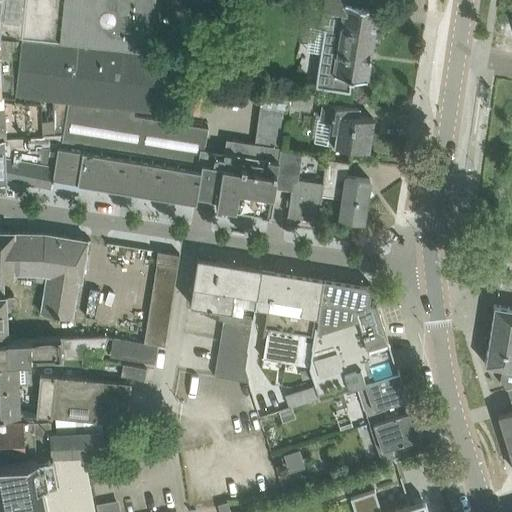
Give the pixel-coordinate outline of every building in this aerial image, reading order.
[(0,0),(0,2),(153,18),(154,0),(0,0)] [(374,0),(323,0),(320,26),(325,27),(316,84),(350,89),(352,75),(367,78),(378,4),(374,4),(374,0)] [(150,49),(153,18),(0,2),(0,33),(23,36),(150,49)] [(53,98),(68,99),(136,107),(158,109),(164,50),(150,49),(23,36),(0,33),(0,92),(2,92),(3,92),(53,98)] [(182,111),(200,114),(204,80),(186,77),(182,111)] [(226,138),(223,155),(214,154),(213,163),(203,161),(201,168),(197,193),(217,196),(216,202),(222,203),(261,210),(261,209),(271,211),(274,186),(280,147),(288,93),(264,89),(256,143),(226,138)] [(0,133),(39,131),(42,131),(41,119),(41,101),(3,96),(3,92),(2,92),(0,92),(0,133)] [(311,95),(293,93),(292,104),(309,106),(311,95)] [(64,130),(68,99),(53,98),(53,119),(54,130),(64,130)] [(81,181),(90,182),(91,175),(95,175),(99,152),(201,168),(203,161),(209,125),(135,113),(136,107),(68,99),(64,130),(54,130),(42,131),(39,131),(29,182),(52,186),(53,179),(60,180),(63,184),(78,186),(81,184),(81,181)] [(358,106),(339,103),(323,101),(321,118),(332,120),(328,143),(368,149),(373,117),(357,114),(358,106)] [(0,177),(6,178),(6,177),(29,182),(39,131),(0,133),(0,177)] [(280,147),(274,186),(291,188),(287,214),(319,219),(322,194),(324,181),(323,181),(298,177),(302,150),(280,147)] [(197,193),(199,180),(201,168),(99,152),(95,175),(91,175),(90,182),(196,199),(197,193)] [(326,157),(323,181),(324,181),(322,194),(342,197),(339,216),(352,218),(352,216),(364,217),(370,178),(348,174),(350,161),(326,157)] [(40,311),(73,316),(80,277),(82,278),(88,238),(45,230),(15,230),(15,229),(0,228),(0,274),(3,274),(14,274),(14,271),(37,272),(35,280),(45,281),(40,311)] [(171,251),(160,249),(158,249),(156,260),(157,260),(178,264),(180,252),(176,252),(171,251)] [(225,308),(222,308),(230,260),(198,255),(194,275),(190,303),(201,304),(200,310),(224,314),(225,308)] [(262,266),(230,260),(222,308),(225,308),(224,314),(224,318),(214,375),(249,380),(245,367),(247,352),(255,304),(259,285),(262,266)] [(267,332),(263,354),(310,364),(319,313),(325,276),(293,271),(275,268),(262,266),(259,285),(255,304),(269,306),(264,331),(267,331),(267,332)] [(0,337),(8,338),(7,310),(17,300),(17,295),(7,296),(7,292),(4,292),(3,274),(0,274),(0,337)] [(397,369),(394,354),(389,340),(376,299),(369,297),(372,283),(325,276),(319,313),(310,364),(314,376),(315,383),(320,396),(357,384),(399,370),(399,369),(397,369)] [(503,365),(511,366),(511,305),(494,303),(485,362),(503,365)] [(0,358),(17,358),(38,357),(88,356),(103,359),(107,334),(70,335),(59,337),(8,338),(0,337),(0,358)] [(157,344),(144,341),(112,336),(109,354),(154,361),(157,344)] [(17,358),(0,358),(0,387),(18,386),(17,358)] [(147,367),(124,362),(121,374),(145,379),(147,367)] [(511,366),(503,365),(500,382),(504,382),(506,387),(507,387),(511,385),(511,366)] [(357,384),(369,422),(412,408),(412,406),(411,407),(399,370),(357,384)] [(55,415),(102,420),(127,422),(131,383),(41,374),(37,413),(55,415)] [(307,385),(312,398),(320,396),(315,383),(307,385)] [(312,398),(307,385),(299,388),(304,401),(312,398)] [(511,385),(507,387),(511,401),(511,408),(498,413),(500,418),(511,414),(511,385)] [(18,386),(0,387),(0,412),(20,412),(18,386)] [(299,388),(291,391),(295,404),(304,401),(299,388)] [(287,406),(295,404),(291,391),(283,393),(287,406)] [(292,406),(280,410),(283,419),(295,415),(292,406)] [(412,408),(369,422),(381,460),(419,447),(424,445),(412,408)] [(508,445),(511,444),(511,443),(511,414),(500,418),(508,445)] [(0,456),(82,452),(123,450),(123,440),(102,440),(102,431),(102,420),(55,415),(57,432),(51,432),(50,419),(0,419),(0,456)] [(284,453),(288,464),(303,459),(299,448),(284,453)] [(0,511),(96,511),(82,452),(0,456),(0,511)] [(382,511),(375,489),(351,497),(355,511),(429,511),(425,498),(411,503),(410,503),(384,511),(382,511)]
